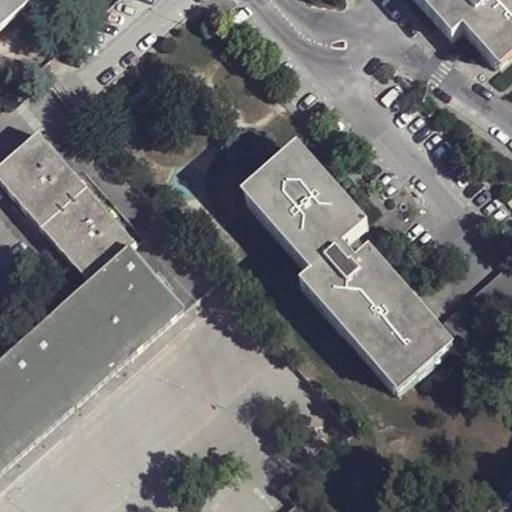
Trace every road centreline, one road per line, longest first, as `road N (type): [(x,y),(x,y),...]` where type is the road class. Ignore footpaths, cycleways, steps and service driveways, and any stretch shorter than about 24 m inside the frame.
road 1 (residential): [(257,0),(304,52),(355,62),(415,53)]
road 2 (residential): [(415,53),(321,29),(285,0)]
road 3 (residential): [(415,53),(511,131)]
